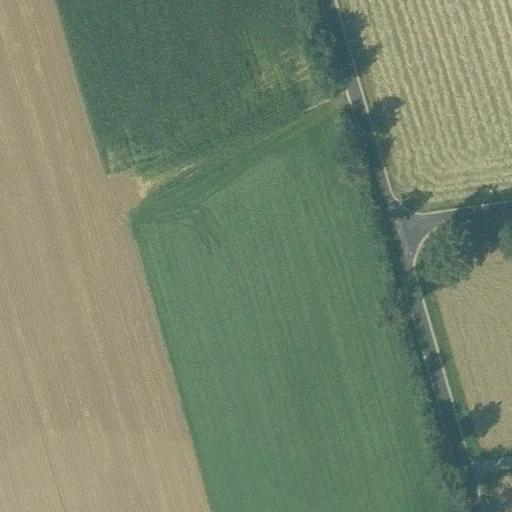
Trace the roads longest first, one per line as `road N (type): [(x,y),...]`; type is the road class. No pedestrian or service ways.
road 1 (unclassified): [(474,511),(394,224)]
road 2 (unclassified): [(394,224),(329,0)]
